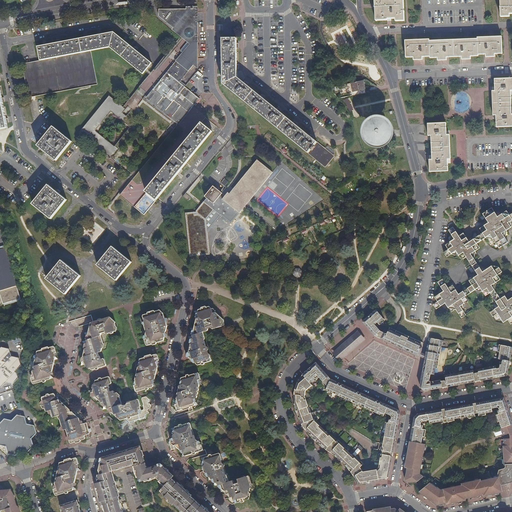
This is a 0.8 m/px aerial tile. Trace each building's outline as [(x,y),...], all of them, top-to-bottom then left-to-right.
[(392,0),(384,0),(375,0),(376,4),(376,8),(377,21),(387,21),(388,21),(388,19),(391,19),(396,19),(396,21),(405,21),(404,0),(392,0)] [(511,0),(500,0),(501,17),(510,17),(510,14),(511,13),(511,0)] [(198,25),(198,9),(159,10),(159,16),(174,28),(173,29),(179,35),(186,26),(198,25)] [(199,42),(198,25),(186,26),(179,35),(188,42),(189,43),(190,44),(191,44),(192,42),(199,42)] [(114,33),(107,34),(108,48),(110,47),(143,74),(145,71),(152,63),(114,33)] [(108,48),(107,34),(38,47),(40,60),(91,51),(108,48)] [(495,54),(502,54),(502,37),(477,38),(477,39),(430,41),(430,40),(405,41),(406,58),(414,57),(414,60),(418,60),(422,60),(422,57),(430,57),(430,58),(438,58),(438,61),(443,61),(447,60),(447,57),(462,57),(462,60),(466,60),(471,59),(471,56),(478,56),(478,55),(486,54),(486,57),(491,57),(495,57),(495,54)] [(307,153),(324,167),(325,166),(326,166),(334,157),(311,137),(296,125),(278,111),(262,97),(244,83),(237,77),(237,67),(236,45),(236,38),(222,38),(223,84),(308,153),(307,153)] [(180,122),(192,107),(199,98),(180,82),(197,62),(194,60),(196,57),(196,52),(194,50),(199,48),(199,42),(192,42),(191,44),(190,44),(189,43),(182,52),(183,53),(176,61),(178,63),(150,98),(180,122)] [(40,60),(22,64),(29,98),(97,84),(91,51),(40,60)] [(511,114),(511,110),(511,95),(511,90),(511,78),(495,79),(495,87),(495,91),(492,91),(493,115),(496,115),(496,120),(496,127),(511,126),(511,114)] [(351,96),(357,95),(357,91),(364,89),(363,81),(341,85),(342,89),(352,87),(353,91),(350,92),(351,96)] [(123,107),(110,97),(80,133),(107,156),(115,147),(96,132),(111,113),(118,118),(122,113),(126,109),(123,107)] [(139,172),(120,195),(144,215),(156,200),(146,191),(202,123),(205,118),(192,107),(180,122),(167,137),(139,172)] [(130,128),(115,147),(118,150),(138,126),(122,113),(118,118),(130,128)] [(361,137),(362,139),(365,142),(368,145),(371,146),(375,147),(378,147),(382,146),(385,144),(388,142),(390,139),(391,135),(392,132),(392,128),(391,125),(389,122),(386,119),(384,117),(381,116),(378,115),(375,115),(372,116),(369,117),(367,118),(365,120),(363,123),(361,125),(360,128),(360,131),(360,134),(361,137)] [(213,131),(202,123),(146,191),(156,200),(213,131)] [(429,171),(448,171),(448,163),(447,159),(450,159),(449,134),(446,135),(446,130),(446,123),(428,123),(428,135),(431,135),(431,140),(432,152),(429,152),(429,155),(429,160),(429,171)] [(38,146),(55,161),(71,142),(53,127),(38,146)] [(115,147),(107,156),(110,159),(118,150),(115,147)] [(186,213),(190,257),(199,256),(199,254),(201,254),(201,256),(210,255),(206,220),(215,210),(231,224),(273,173),(258,160),(230,194),(228,193),(225,196),(221,192),(214,186),(205,197),(207,198),(196,211),(196,215),(195,215),(195,213),(186,213)] [(51,219),(66,200),(48,185),(33,204),(51,219)] [(185,194),(183,197),(188,202),(191,199),(185,194)] [(478,236),(481,241),(490,235),(499,248),(508,243),(505,238),(509,235),(506,230),(511,227),(508,223),(511,219),(511,213),(510,215),(507,210),(497,217),(492,208),(483,214),(488,223),(480,229),(483,233),(478,236)] [(481,241),(478,236),(469,242),(463,233),(459,236),(453,227),(448,230),(454,239),(446,244),(450,255),(456,251),(461,260),(466,257),(471,265),(476,262),(471,254),(479,248),(476,244),(481,241)] [(112,247),(97,265),(116,280),(131,262),(112,247)] [(11,301),(2,304),(0,304),(0,323),(25,316),(4,248),(0,249),(0,291),(7,289),(11,301)] [(62,261),(47,279),(66,294),(81,276),(62,261)] [(476,262),(471,265),(478,275),(469,281),(472,285),(465,290),(466,293),(467,295),(480,287),(485,296),(490,293),(493,297),(497,294),(491,286),(500,280),(497,275),(501,272),(498,267),(492,266),(482,272),(476,262)] [(296,269),(293,271),(293,275),(296,278),(299,278),(302,275),(302,272),(299,269),(296,269)] [(460,306),(465,303),(462,296),(461,293),(459,294),(453,286),(448,289),(442,280),(437,283),(443,292),(434,298),(437,302),(433,305),(436,309),(445,304),(451,313),(455,309),(461,318),(466,315),(460,306)] [(0,291),(0,295),(2,304),(11,301),(7,289),(0,291)] [(466,296),(467,295),(466,293),(465,290),(461,293),(462,296),(465,303),(469,301),(466,296)] [(497,294),(493,297),(499,306),(490,312),(493,317),(497,314),(503,323),(508,320),(510,324),(511,323),(511,297),(507,301),(502,291),(497,294)] [(193,312),(194,311),(197,314),(198,317),(196,318),(194,326),(189,328),(192,331),(193,330),(196,330),(197,334),(192,335),(188,337),(190,340),(191,341),(191,343),(190,344),(189,352),(196,350),(197,354),(193,355),(194,359),(191,359),(191,361),(194,363),(196,363),(198,365),(211,361),(211,360),(210,354),(208,354),(207,351),(208,351),(207,348),(206,348),(204,340),(205,339),(203,332),(224,325),(225,324),(224,320),(221,318),(209,306),(193,311),(193,312)] [(162,312),(163,310),(163,309),(155,311),(154,310),(147,312),(147,314),(142,315),(145,325),(144,325),(146,332),(145,335),(146,339),(144,339),(146,345),(147,346),(164,340),(164,338),(162,330),(166,329),(167,325),(166,322),(161,323),(161,321),(162,321),(162,319),(165,319),(163,313),(162,312)] [(422,351),(423,343),(388,327),(382,332),(380,331),(376,327),(379,325),(380,325),(385,320),(376,310),(369,316),(362,322),(375,336),(378,337),(414,354),(419,356),(422,351)] [(92,370),(95,369),(94,366),(98,365),(99,368),(105,366),(106,365),(104,359),(103,358),(101,359),(100,356),(99,356),(98,353),(101,352),(102,348),(100,344),(103,343),(101,336),(101,334),(105,333),(106,334),(116,331),(116,328),(114,321),(110,317),(102,320),(100,318),(98,319),(97,321),(91,323),(92,325),(89,326),(89,329),(90,329),(91,331),(83,333),(86,335),(87,337),(88,340),(81,342),(85,344),(86,348),(84,349),(82,358),(83,361),(81,362),(80,366),(85,364),(87,366),(92,370)] [(340,360),(364,340),(357,333),(333,353),(340,360)] [(429,338),(428,345),(425,359),(421,379),(420,387),(424,391),(444,387),(455,385),(477,381),(507,376),(510,363),(511,350),(511,347),(499,345),(498,352),(500,352),(499,359),(502,360),(502,365),(500,365),(500,368),(497,369),(496,366),(445,375),(446,380),(441,381),(441,380),(430,382),(430,381),(429,381),(430,374),(434,375),(435,368),(436,368),(442,340),(429,338)] [(425,343),(423,343),(422,351),(419,356),(421,357),(425,359),(428,345),(425,343)] [(49,366),(53,364),(53,363),(53,360),(57,359),(55,356),(54,357),(53,354),(56,353),(54,347),(53,346),(36,351),(36,354),(37,358),(35,359),(32,371),(33,377),(30,378),(32,383),(33,384),(42,381),(43,383),(45,382),(45,380),(53,378),(51,375),(50,376),(49,372),(52,371),(52,370),(51,368),(49,369),(49,366)] [(16,371),(21,365),(19,358),(11,356),(9,349),(1,347),(0,348),(0,387),(0,388),(3,385),(5,382),(13,384),(15,382),(18,378),(16,371)] [(189,357),(191,359),(194,359),(193,355),(197,354),(196,350),(189,352),(190,357),(189,357)] [(155,379),(155,377),(154,376),(152,377),(151,373),(156,371),(157,371),(156,368),(161,366),(158,364),(157,364),(156,361),(159,360),(157,355),(156,354),(140,359),(139,361),(141,366),(138,367),(135,380),(137,385),(133,386),(135,391),(137,392),(145,389),(146,390),(148,390),(149,388),(156,386),(154,383),(153,384),(152,380),(155,379)] [(384,437),(396,439),(398,424),(400,414),(398,410),(330,379),(329,378),(315,363),(309,369),(303,374),(300,379),(303,376),(312,386),(312,385),(317,380),(316,379),(319,377),(322,381),(321,385),(326,390),(386,417),(384,429),(386,430),(384,436),(382,436),(384,437)] [(198,373),(178,379),(181,381),(182,381),(182,384),(179,385),(179,387),(180,389),(181,389),(182,391),(178,393),(177,395),(178,397),(174,398),(176,401),(177,400),(178,404),(175,404),(177,410),(178,411),(192,407),(198,405),(195,402),(194,402),(193,399),(196,398),(201,379),(198,373)] [(298,382),(295,389),(297,390),(303,391),(305,391),(312,386),(303,376),(300,379),(300,380),(298,382)] [(150,408),(151,405),(149,404),(150,399),(147,396),(141,398),(143,405),(142,406),(144,410),(142,411),(141,410),(140,407),(141,406),(138,399),(130,401),(127,402),(126,405),(126,406),(125,406),(124,406),(122,404),(119,396),(117,397),(116,393),(113,391),(109,392),(108,388),(109,388),(108,385),(112,384),(110,378),(109,377),(102,378),(103,381),(99,382),(98,380),(95,380),(93,390),(88,391),(91,393),(93,393),(94,396),(98,399),(101,403),(103,402),(104,406),(103,410),(112,407),(113,411),(111,412),(120,421),(124,419),(129,424),(136,421),(146,418),(147,414),(149,414),(149,413),(148,412),(148,410),(148,409),(150,408)] [(405,390),(408,382),(403,380),(402,384),(399,383),(397,388),(405,390)] [(305,396),(305,391),(303,391),(297,390),(295,389),(295,392),(294,397),(296,396),(296,395),(305,396)] [(69,442),(71,444),(84,440),(85,438),(84,436),(89,434),(89,432),(86,423),(81,425),(78,425),(77,422),(80,421),(79,418),(78,417),(76,418),(75,415),(76,414),(77,412),(76,410),(70,412),(69,409),(68,409),(65,409),(65,407),(64,406),(62,406),(62,403),(59,400),(58,397),(57,396),(55,397),(55,395),(53,393),(41,397),(41,399),(43,404),(41,405),(42,408),(43,408),(44,408),(45,410),(46,411),(49,410),(51,416),(52,417),(57,416),(58,418),(59,419),(62,430),(65,429),(69,442)] [(311,413),(305,396),(296,395),(296,396),(294,397),(294,402),(295,406),(294,406),(299,420),(300,422),(301,424),(305,430),(312,438),(317,443),(326,449),(335,440),(336,439),(330,434),(329,435),(319,426),(320,424),(317,421),(319,418),(317,416),(315,417),(313,412),(311,413)] [(502,428),(511,424),(511,421),(504,398),(475,403),(442,409),(418,414),(414,418),(413,426),(410,442),(411,442),(421,444),(423,437),(424,437),(426,430),(424,429),(424,424),(437,422),(437,424),(454,421),(454,419),(468,416),(468,419),(486,415),(485,413),(492,412),(491,408),(496,407),(499,414),(495,415),(497,422),(499,421),(502,428)] [(233,399),(217,403),(218,409),(234,404),(233,399)] [(0,423),(0,426),(0,428),(1,430),(3,430),(2,433),(0,433),(0,445),(6,447),(8,454),(16,456),(21,450),(29,452),(34,446),(29,441),(32,439),(37,433),(35,425),(27,424),(25,416),(17,415),(12,420),(8,419),(5,419),(0,423)] [(170,428),(170,429),(173,432),(174,432),(175,434),(176,434),(177,437),(169,439),(168,443),(168,444),(170,450),(174,449),(173,446),(176,445),(183,443),(183,446),(179,447),(180,450),(181,450),(182,450),(183,453),(182,453),(181,457),(202,451),(203,449),(202,445),(200,444),(200,442),(199,441),(198,441),(196,440),(194,435),(192,435),(190,429),(192,429),(191,424),(189,423),(170,428)] [(501,428),(501,429),(503,436),(509,434),(510,433),(511,432),(511,424),(502,428),(501,428)] [(393,455),(396,439),(384,437),(382,436),(380,450),(382,451),(381,454),(379,453),(378,461),(380,461),(379,468),(377,469),(370,471),(372,482),(386,480),(389,477),(393,455)] [(335,440),(326,449),(328,451),(330,452),(336,446),(334,444),(336,441),(335,440)] [(348,468),(351,472),(357,465),(359,469),(360,468),(360,467),(363,465),(363,463),(353,454),(352,454),(351,455),(348,452),(348,449),(339,440),(337,440),(336,441),(334,444),(336,446),(330,452),(335,456),(344,463),(348,468)] [(405,467),(406,468),(408,468),(407,474),(405,480),(409,483),(414,483),(418,481),(423,477),(420,474),(425,444),(421,444),(411,442),(410,442),(408,450),(405,467)] [(172,479),(173,476),(168,471),(168,470),(166,468),(165,468),(160,464),(155,466),(156,466),(152,467),(153,469),(149,470),(149,468),(148,467),(148,466),(147,466),(145,467),(143,467),(141,464),(144,463),(144,461),(139,446),(133,448),(115,453),(116,456),(113,457),(112,454),(103,457),(104,462),(100,463),(99,470),(100,474),(112,471),(135,464),(139,480),(142,481),(152,478),(151,475),(154,474),(155,477),(155,478),(159,481),(160,485),(163,487),(159,492),(180,511),(209,511),(202,505),(201,506),(191,496),(192,495),(183,488),(182,488),(172,479)] [(234,502),(236,504),(247,500),(250,488),(252,488),(253,484),(251,483),(250,477),(248,476),(237,479),(237,481),(237,482),(234,483),(234,481),(233,481),(229,482),(227,475),(226,474),(225,474),(223,468),(224,468),(224,466),(224,465),(223,464),(222,464),(221,461),(221,460),(222,459),(220,454),(219,453),(200,459),(203,462),(204,466),(206,466),(207,468),(211,467),(212,471),(205,473),(205,475),(208,477),(209,477),(211,479),(213,478),(214,484),(213,486),(220,484),(220,489),(220,492),(226,491),(226,493),(227,494),(236,492),(237,495),(232,497),(232,499),(233,500),(234,502)] [(74,483),(75,482),(74,480),(71,481),(71,477),(76,476),(76,475),(76,472),(80,470),(78,468),(77,468),(76,465),(79,464),(77,459),(76,458),(59,463),(59,464),(59,466),(58,468),(58,470),(57,470),(54,483),(55,485),(54,485),(53,487),(54,489),(53,489),(55,494),(56,496),(76,490),(74,487),(73,487),(72,484),(74,483)] [(352,474),(354,476),(362,471),(360,468),(359,469),(357,465),(351,472),(352,474)] [(511,465),(505,466),(506,468),(504,469),(501,471),(499,474),(499,478),(481,482),(480,480),(462,484),(462,486),(441,490),(438,488),(437,489),(430,483),(419,492),(438,505),(447,503),(447,504),(447,505),(466,501),(466,500),(466,499),(484,495),(484,496),(503,492),(502,492),(501,485),(511,482),(511,465)] [(98,482),(114,478),(113,474),(112,471),(100,474),(98,475),(97,477),(97,479),(98,482)] [(359,484),(365,483),(363,472),(363,471),(362,471),(354,476),(359,484)] [(365,483),(372,482),(370,471),(363,472),(365,483)] [(123,511),(123,510),(122,511),(119,501),(119,500),(116,490),(118,489),(116,485),(115,485),(114,482),(115,481),(114,478),(98,482),(96,483),(96,484),(95,484),(98,495),(101,494),(102,497),(99,498),(103,511),(123,511)] [(0,511),(19,511),(18,507),(16,507),(17,505),(15,499),(14,498),(15,496),(11,489),(10,489),(0,492),(0,511)] [(80,511),(77,500),(60,505),(62,511),(80,511)]
